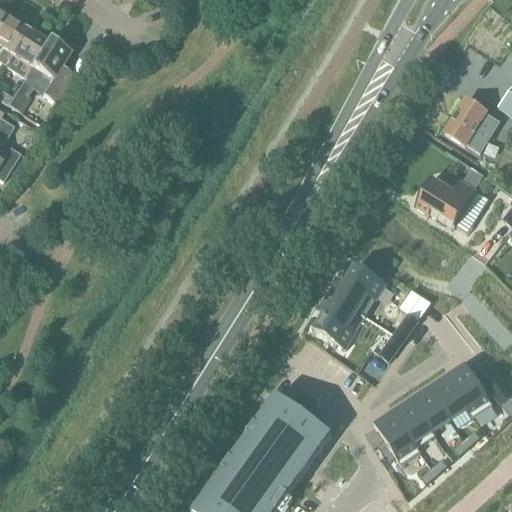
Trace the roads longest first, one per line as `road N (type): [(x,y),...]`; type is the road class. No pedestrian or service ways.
road 1 (primary): [(112,511),(372,89)]
road 2 (residential): [(363,422),(463,354)]
